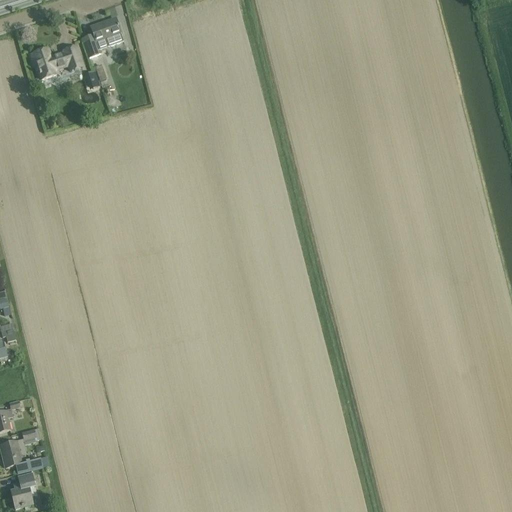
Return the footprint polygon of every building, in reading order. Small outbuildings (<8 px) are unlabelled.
[(82,40),(86,49),(89,59),(101,55),(100,51),(124,43),(121,35),(116,20),(91,28),(94,36),(82,40)] [(48,50),(31,56),(34,64),(36,64),(41,81),(57,76),(55,71),(68,67),(70,72),(83,68),(76,48),(64,52),(64,54),(51,58),(48,50)] [(90,63),(93,70),(104,65),(102,59),(90,63)] [(96,71),(85,75),(90,91),(101,88),(96,71)] [(0,309),(8,308),(6,300),(0,300),(0,309)] [(0,332),(1,332),(2,333),(13,330),(15,329),(13,325),(0,328),(0,326),(0,332)] [(8,343),(15,341),(13,330),(2,333),(3,339),(7,338),(8,343)] [(0,434),(7,432),(11,431),(9,420),(14,419),(12,411),(21,409),(19,402),(9,405),(11,411),(0,413),(0,434)] [(37,439),(35,432),(23,435),(24,442),(37,439)] [(22,442),(0,447),(6,470),(23,465),(20,452),(24,451),(22,442)] [(11,492),(16,511),(35,506),(33,498),(37,496),(35,489),(37,488),(33,474),(19,478),(20,484),(16,485),(17,491),(11,492)]
